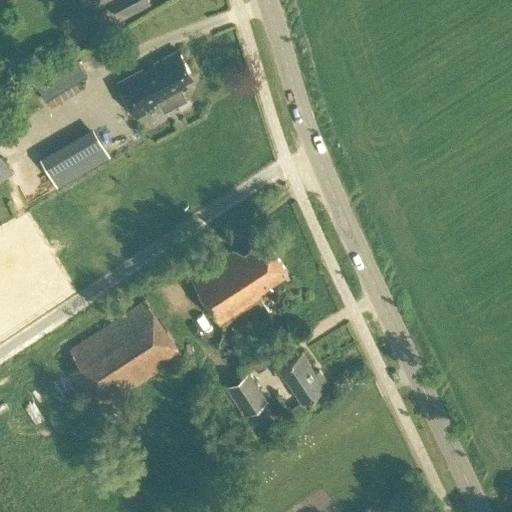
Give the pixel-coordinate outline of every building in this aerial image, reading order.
[(150,2),(149,0),(98,0),(99,1),(101,0),(110,0),(120,18),(150,2)] [(190,74),(177,49),(116,82),(136,118),(166,101),(164,98),(186,86),(182,79),(190,74)] [(40,79),(50,96),(86,75),(76,58),(40,79)] [(92,126),(39,156),(57,187),(110,156),(92,126)] [(0,180),(10,175),(0,158),(0,180)] [(287,271),(266,239),(245,251),(235,248),(191,278),(220,322),(275,287),(270,281),(287,271)] [(80,365),(68,373),(95,413),(182,355),(144,298),(69,348),(80,365)] [(316,372),(303,352),(275,370),(282,380),(288,376),(304,400),(329,383),(320,370),(316,372)] [(264,399),(245,370),(226,384),(245,412),(264,399)]
